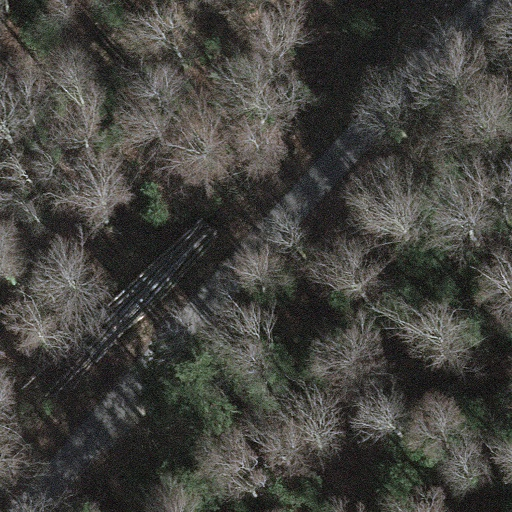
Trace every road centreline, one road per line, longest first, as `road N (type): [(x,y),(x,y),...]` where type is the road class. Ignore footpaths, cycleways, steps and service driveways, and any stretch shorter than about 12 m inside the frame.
road 1 (track): [(495,0),(192,301),(14,511)]
road 2 (track): [(36,511),(511,359)]
road 3 (track): [(0,81),(274,0)]
